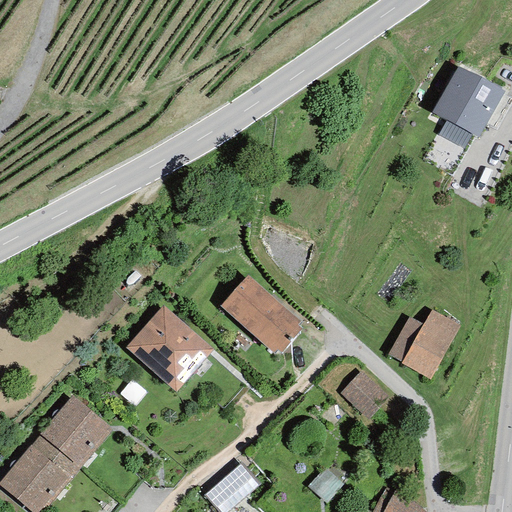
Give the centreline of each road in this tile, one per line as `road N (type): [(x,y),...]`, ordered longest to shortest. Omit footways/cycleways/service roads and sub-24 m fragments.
road 1 (tertiary): [(405,0),(239,113),(0,250)]
road 2 (residential): [(441,510),(425,402),(374,352),(357,350),(166,511)]
road 3 (track): [(49,0),(0,124)]
